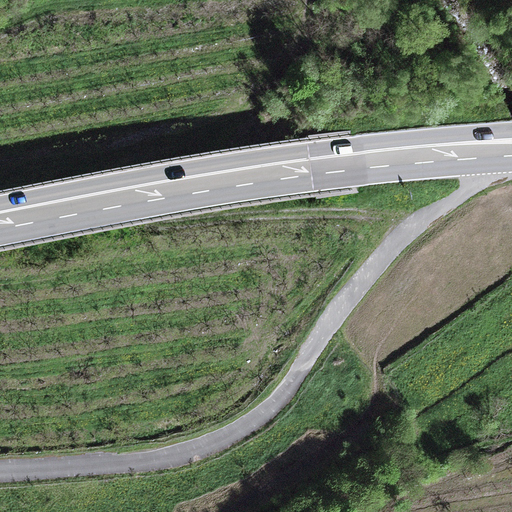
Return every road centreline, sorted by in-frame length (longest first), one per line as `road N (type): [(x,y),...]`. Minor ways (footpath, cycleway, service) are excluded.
road 1 (unclassified): [(0,468),(162,457),(221,437),(273,402),(330,317),(413,227),(511,164)]
road 2 (primary): [(0,220),(247,175),(511,145)]
